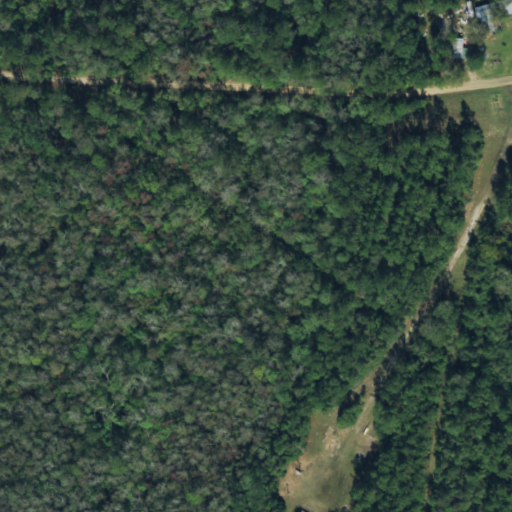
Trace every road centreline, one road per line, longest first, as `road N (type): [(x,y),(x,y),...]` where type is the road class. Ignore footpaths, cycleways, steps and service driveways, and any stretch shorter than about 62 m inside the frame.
road 1 (residential): [(511,98),(353,113),(0,98)]
road 2 (residential): [(414,511),(467,301),(511,194)]
